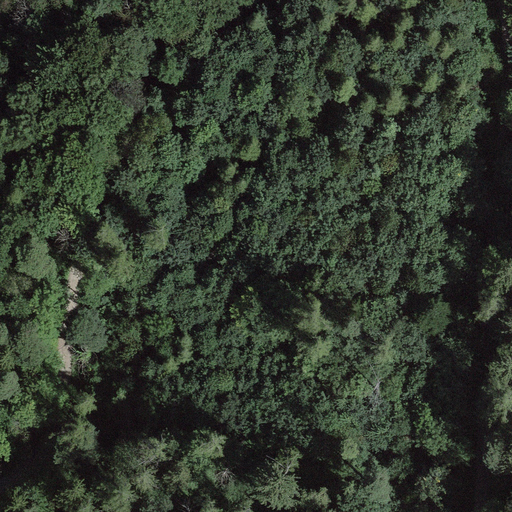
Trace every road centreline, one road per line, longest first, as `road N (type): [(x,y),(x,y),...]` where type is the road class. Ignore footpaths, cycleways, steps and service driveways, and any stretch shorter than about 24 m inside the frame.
road 1 (track): [(0,485),(23,480),(60,416),(81,255),(157,66),(152,0)]
road 2 (track): [(497,0),(503,60),(492,511)]
